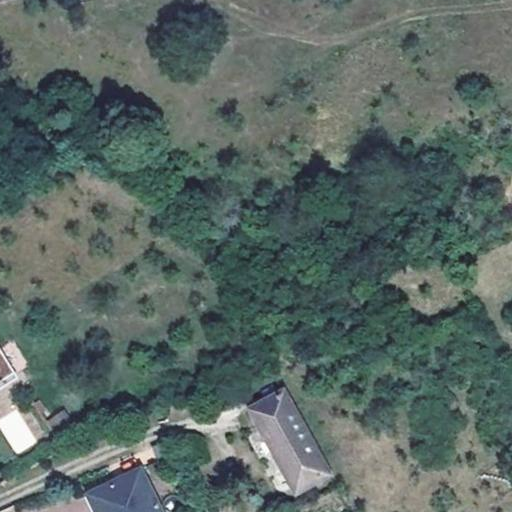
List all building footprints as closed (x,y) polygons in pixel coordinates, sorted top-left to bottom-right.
[(14,375),(0,356),(0,383),(1,386),(8,382),(6,379),(14,375)] [(0,390),(17,379),(14,375),(6,379),(8,382),(1,386),(0,383),(0,390)] [(263,426),(297,489),(328,472),(283,390),(253,408),(263,426)] [(281,497),(297,489),(263,426),(248,434),(281,497)] [(98,511),(162,511),(142,469),(91,495),(98,511)]
